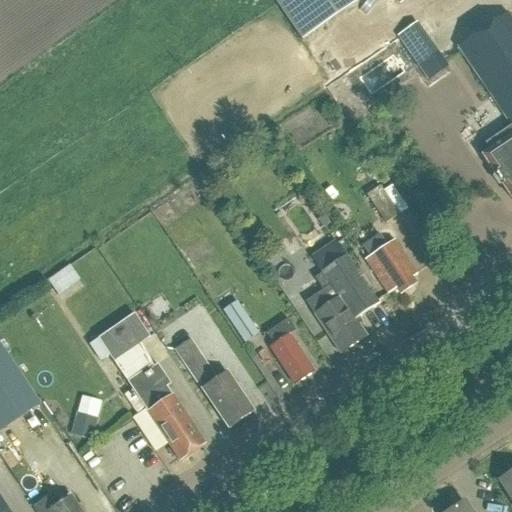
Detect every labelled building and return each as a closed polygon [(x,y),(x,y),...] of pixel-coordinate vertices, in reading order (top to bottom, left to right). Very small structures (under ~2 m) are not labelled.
[(271,0),(301,43),(364,0),(271,0)] [(511,202),(511,201),(511,24),(505,15),(456,48),(511,129),(486,145),(490,151),(481,157),(511,202)] [(419,65),(438,51),(418,22),(398,35),(419,65)] [(384,225),(398,216),(379,188),(365,197),(384,225)] [(399,295),(414,285),(410,280),(416,276),(393,243),(365,262),(387,295),(395,289),(399,295)] [(376,306),(344,259),(321,275),(330,288),(306,304),(314,316),(313,316),(339,354),(364,338),(353,322),(376,306)] [(58,294),(80,279),(70,265),(48,280),(58,294)] [(243,345),(258,336),(236,303),(221,313),(243,345)] [(113,363),(148,338),(133,315),(97,340),(97,339),(88,345),(100,362),(108,356),(113,363)] [(294,386),(313,373),(289,336),(294,332),(286,320),(265,334),(273,345),(269,348),(294,386)] [(182,363),(197,353),(189,341),(174,351),(182,363)] [(0,429),(37,405),(0,350),(0,429)] [(156,366),(152,369),(151,367),(126,383),(153,423),(153,424),(178,461),(182,459),(183,460),(201,448),(200,446),(204,444),(178,406),(178,407),(160,380),(164,378),(156,366)] [(203,381),(197,385),(201,391),(200,391),(227,430),(252,413),(225,374),(216,381),(207,387),(203,381)] [(131,391),(123,396),(137,416),(145,411),(131,391)] [(91,442),(97,419),(75,413),(69,436),(91,442)] [(511,472),(498,482),(511,504),(511,472)] [(56,506),(49,496),(31,508),(33,511),(77,511),(68,498),(56,506)]
